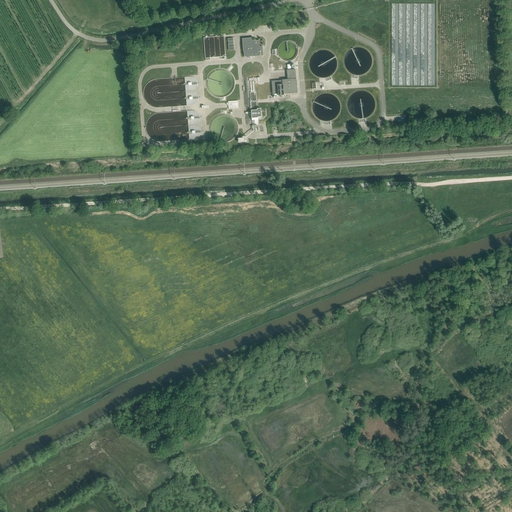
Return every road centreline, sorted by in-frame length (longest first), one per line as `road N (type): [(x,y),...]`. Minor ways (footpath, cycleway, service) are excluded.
road 1 (track): [(511,178),(0,210)]
road 2 (unclassified): [(293,0),(102,40),(71,29),(50,0)]
